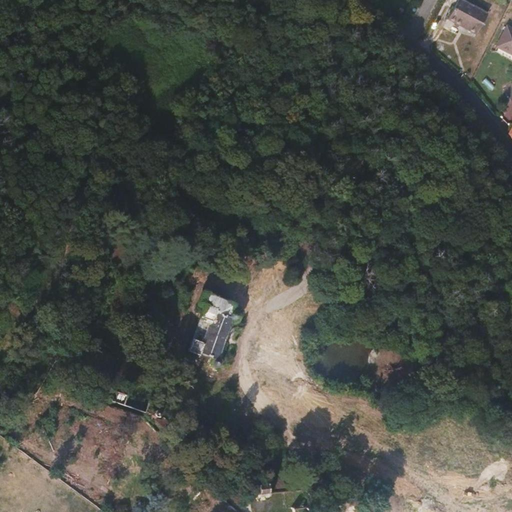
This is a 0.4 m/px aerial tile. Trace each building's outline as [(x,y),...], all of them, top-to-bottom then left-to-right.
[(476,33),(478,29),(486,10),(462,0),(454,0),(446,20),(476,33)] [(511,59),(511,38),(499,31),(488,51),(505,60),(506,57),(511,59)] [(146,216),(124,208),(120,219),(142,226),(146,216)] [(230,310),(232,304),(201,293),(197,304),(202,306),(186,353),(212,363),(213,366),(215,367),(217,367),(220,365),(220,364),(220,362),(219,360),(216,359),(229,320),(232,320),(234,318),(234,317),(234,315),(233,312),(230,310)] [(127,405),(130,393),(96,382),(93,393),(123,403),(127,405)] [(154,400),(130,393),(127,405),(150,413),(153,407),(154,400)] [(165,420),(153,407),(150,413),(163,431),(167,427),(163,422),(165,420)] [(314,493),(313,485),(318,485),(317,478),(312,479),(312,469),(305,470),(304,462),(298,463),(298,468),(288,469),(288,464),(282,464),(283,470),(274,471),(274,464),(268,465),(269,474),(264,474),(265,480),(256,480),(257,485),(252,486),(253,493),(303,489),(304,499),(280,501),(281,510),(287,510),(287,503),(292,503),(292,509),(298,509),(297,502),(302,502),(302,509),(316,508),(315,497),(319,497),(319,493),(314,493)] [(213,511),(204,503),(198,510),(200,511),(213,511)]
